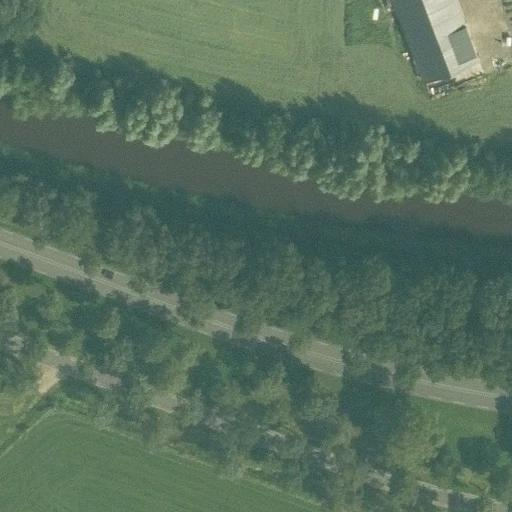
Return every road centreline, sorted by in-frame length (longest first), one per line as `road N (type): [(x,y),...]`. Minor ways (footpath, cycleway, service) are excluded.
road 1 (unclassified): [(511,510),(463,505),(352,472),(0,338)]
road 2 (primary): [(511,411),(406,391),(0,247)]
